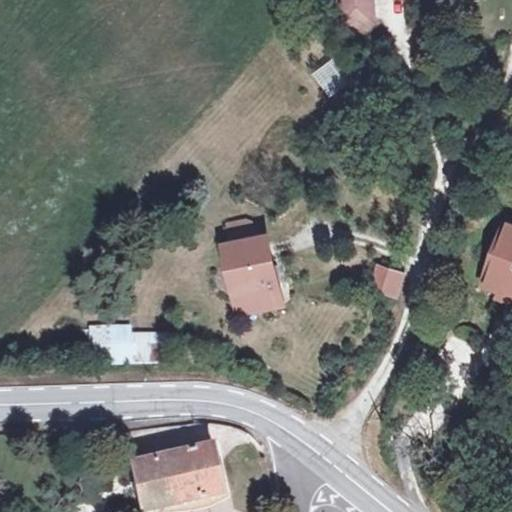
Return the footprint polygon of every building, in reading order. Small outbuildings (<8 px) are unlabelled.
[(379,34),(377,0),(347,0),(348,35),(379,34)] [(256,233),(254,219),(227,223),(229,237),(256,233)] [(501,292),(498,299),(510,304),(511,298),(511,224),(510,224),(485,286),(501,292)] [(219,243),(237,320),(287,308),(272,232),(219,243)] [(406,273),(376,264),(368,289),(398,300),(406,273)] [(88,329),(90,366),(165,362),(163,325),(88,329)] [(221,496),(212,448),(133,462),(142,511),(221,496)]
